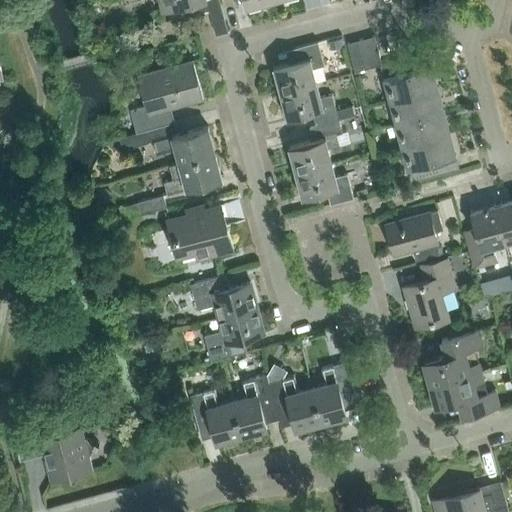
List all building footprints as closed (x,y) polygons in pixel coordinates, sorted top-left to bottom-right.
[(208,9),(209,10),(215,34),(227,30),(218,0),(159,0),(162,11),(179,6),(182,16),(208,9)] [(379,65),(371,37),(358,40),(365,69),(379,65)] [(341,39),(329,42),(331,49),(342,47),(341,39)] [(365,69),(358,40),(344,43),(352,72),(365,69)] [(317,41),(296,47),(294,47),(298,60),(273,67),(279,92),(316,83),(312,68),(324,65),(317,41)] [(411,57),(379,66),(378,66),(388,101),(436,88),(430,65),(414,69),(411,57)] [(174,122),(171,108),(170,107),(200,99),(190,61),(141,74),(149,104),(130,109),(136,132),(145,130),(174,122)] [(279,92),(286,118),(312,111),(315,124),(315,125),(338,118),(336,109),(332,94),(320,97),(316,83),(279,92)] [(443,111),(436,88),(388,101),(394,124),(443,111)] [(352,106),(336,109),(338,118),(354,115),(352,106)] [(394,124),(401,146),(449,133),(443,111),(394,124)] [(288,147),(295,172),(331,162),(327,148),(339,144),(336,134),(342,132),(338,118),(315,125),(315,124),(309,126),(313,140),(288,147)] [(179,162),(215,152),(207,126),(173,135),(153,140),(157,153),(175,148),(179,161),(179,162)] [(149,142),(145,130),(136,132),(120,137),(123,149),(149,142)] [(444,172),(440,160),(456,156),(449,133),(401,146),(411,181),(444,172)] [(169,164),(173,178),(165,181),(168,194),(188,188),(187,188),(222,178),(215,152),(179,162),(179,161),(169,164)] [(327,191),(330,202),(330,203),(353,197),(347,173),(335,176),(331,162),(295,172),(301,197),(327,191)] [(108,201),(111,196),(109,191),(104,188),(99,189),(96,194),(98,200),(102,202),(108,201)] [(167,206),(164,195),(164,194),(127,205),(130,217),(167,206)] [(511,198),(494,203),(505,242),(511,240),(511,198)] [(170,218),(180,254),(196,249),(198,256),(232,247),(220,204),(208,208),(206,203),(185,209),(187,214),(170,218)] [(475,267),(497,261),(493,246),(505,242),(494,203),(471,210),(476,227),(464,230),(475,267)] [(412,247),(415,257),(416,259),(439,252),(437,241),(434,231),(442,229),(437,209),(429,211),(429,210),(385,222),(394,253),(412,247)] [(33,231),(35,221),(25,219),(23,229),(33,231)] [(422,265),(426,277),(426,280),(404,286),(410,307),(413,307),(418,325),(449,316),(441,290),(455,287),(448,259),(422,265)] [(216,304),(219,317),(256,306),(250,281),(229,287),(225,273),(190,283),(197,309),(216,304)] [(247,351),(244,340),(243,337),(263,331),(256,306),(219,317),(223,329),(204,334),(211,360),(247,351)] [(425,360),(427,366),(431,383),(480,370),(474,348),(483,345),(479,329),(441,339),(446,354),(425,360)] [(343,401),(355,398),(356,398),(346,361),(321,367),(325,383),(312,387),(321,422),(346,415),(343,401)] [(431,383),(436,399),(438,406),(459,401),(463,416),(500,406),(495,389),(486,392),(480,370),(431,383)] [(232,400),(242,435),(267,428),(263,414),(277,411),(269,381),(267,374),(242,380),(246,396),(232,400)] [(269,381),(277,411),(279,418),(293,415),(296,428),(321,422),(312,387),(298,390),(294,375),(269,381)] [(200,431),(213,428),(217,441),(242,435),(232,400),(219,404),(215,388),(190,394),(200,431)] [(82,424),(68,428),(57,422),(51,432),(38,436),(38,437),(33,438),(29,424),(12,428),(19,456),(42,451),(46,466),(46,467),(50,481),(64,477),(74,483),(80,473),(94,469),(90,455),(96,444),(85,438),(82,424)] [(508,511),(501,480),(478,486),(478,488),(435,500),(437,511),(508,511)]
